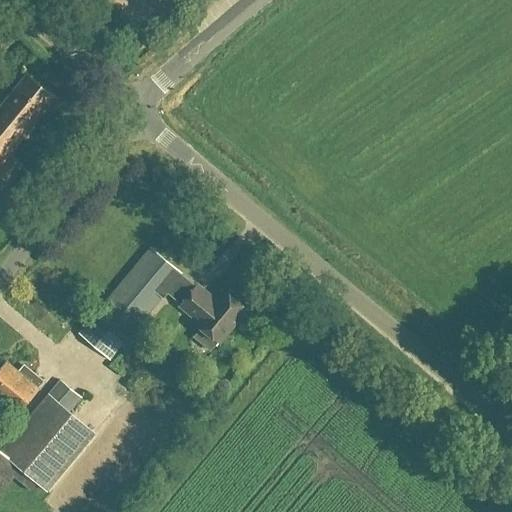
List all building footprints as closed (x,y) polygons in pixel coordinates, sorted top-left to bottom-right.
[(0,164),(54,99),(27,77),(0,109),(0,164)] [(12,158),(0,172),(0,177),(7,183),(21,166),(12,158)] [(78,335),(90,345),(109,360),(181,274),(151,249),(78,335)] [(197,287),(181,306),(199,322),(197,325),(219,343),(246,311),(224,293),(216,302),(197,287)] [(33,395),(43,382),(24,366),(17,374),(6,365),(0,372),(0,400),(17,414),(33,395)] [(0,491),(19,469),(47,492),(95,435),(69,413),(81,398),(61,381),(8,445),(0,438),(0,491)]
